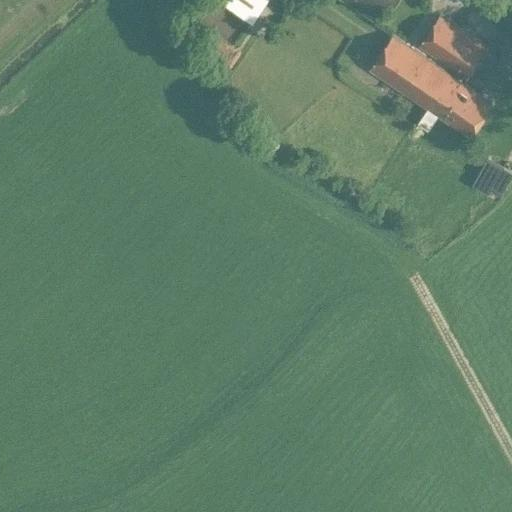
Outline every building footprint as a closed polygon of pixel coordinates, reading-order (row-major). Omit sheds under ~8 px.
[(264,0),(220,0),(251,20),(264,0)] [(347,0),(371,16),(381,0),(347,0)] [(453,66),(474,36),(438,12),(418,43),(453,66)] [(392,32),(369,66),(427,105),(440,86),(441,87),(451,72),(452,73),(455,68),(454,67),(451,72),(392,32)] [(440,86),(427,105),(416,120),(426,127),(437,112),(468,132),(491,99),(462,79),(485,44),(474,36),(453,66),(454,67),(455,68),(452,73),(451,72),(441,87),(440,86)] [(488,188),(489,189),(499,194),(511,171),(501,165),(503,162),(486,153),(478,168),(471,182),(487,191),(488,188)]
